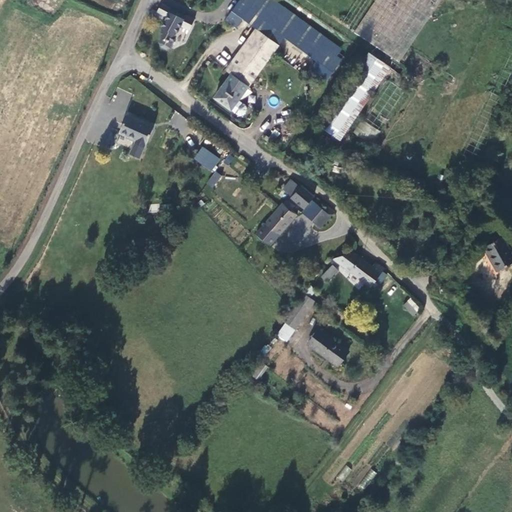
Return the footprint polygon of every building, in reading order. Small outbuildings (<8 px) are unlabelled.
[(243,20),(257,0),(241,0),(232,13),(243,20)] [(337,55),(340,50),(273,1),(259,21),(332,74),(343,59),(337,55)] [(373,2),(354,34),(400,61),(426,19),(420,16),(412,30),(379,11),(382,7),(373,2)] [(173,45),(174,45),(179,37),(177,35),(181,28),(186,18),(168,10),(163,18),(167,20),(161,30),(161,41),(159,45),(161,49),(167,51),(170,50),(173,45)] [(236,29),(243,20),(232,13),(225,21),(236,29)] [(186,18),(181,28),(189,32),(194,22),(186,18)] [(230,75),(214,99),(232,111),(277,47),(256,31),(226,72),(230,75)] [(371,53),(322,126),(342,140),(392,68),(371,53)] [(432,65),(416,54),(412,60),(428,70),(432,65)] [(154,129),(128,117),(121,135),(137,142),(136,146),(146,150),(154,129)] [(211,172),(220,159),(202,146),(193,159),(211,172)] [(215,188),(220,174),(212,171),(207,185),(215,188)] [(300,188),(291,181),(284,190),(293,197),(300,188)] [(301,187),(300,188),(293,197),(292,198),(304,208),(313,197),(301,187)] [(472,201),(477,193),(463,187),(460,194),(472,201)] [(284,205),(258,235),(271,246),(297,216),(291,210),(294,207),(288,202),(285,206),(284,205)] [(314,221),(323,209),(313,202),(304,214),(314,221)] [(333,213),(327,208),(325,211),(323,209),(314,221),(322,228),(333,213)] [(511,251),(504,237),(485,247),(498,271),(511,264),(511,251)] [(383,268),(376,263),(373,268),(354,255),(337,263),(349,271),(348,272),(370,287),(373,283),(381,270),(383,268)] [(337,272),(331,267),(322,278),(327,283),(337,272)] [(381,270),(373,283),(379,286),(386,275),(381,270)] [(410,298),(402,305),(412,316),(420,308),(410,298)] [(308,312),(299,305),(285,324),(287,327),(285,331),(292,337),(308,312)] [(309,345),(339,366),(349,352),(319,331),(309,345)] [(345,481),(351,468),(344,465),(339,478),(345,481)]
